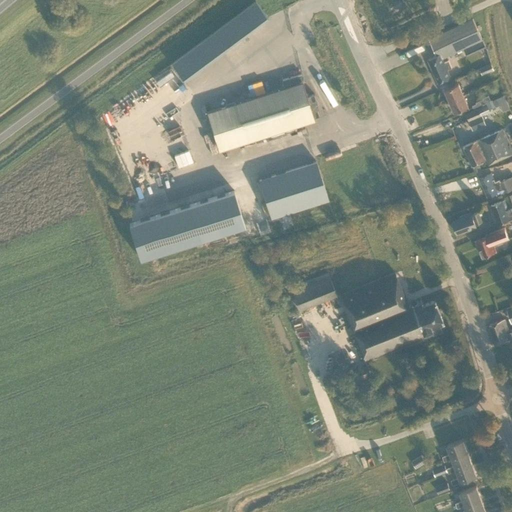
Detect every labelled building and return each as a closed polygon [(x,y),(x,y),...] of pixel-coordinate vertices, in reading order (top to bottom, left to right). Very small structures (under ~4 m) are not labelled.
[(268,17),(255,0),(171,63),(184,80),(268,17)] [(442,58),(480,40),(482,39),(473,18),(429,38),(437,55),(428,58),(438,82),(450,77),(447,69),(452,67),(449,60),(444,62),(442,58)] [(492,63),(480,69),(482,74),(494,69),(492,63)] [(460,76),(461,81),(474,78),(473,73),(460,76)] [(207,111),(219,149),(314,119),(313,117),(319,115),(314,102),(316,102),(314,94),(307,96),(302,81),(207,111)] [(449,100),(463,94),(458,83),(445,89),(449,100)] [(463,94),(449,100),(454,112),(468,106),(463,94)] [(473,106),(490,99),(488,94),(482,97),(483,98),(475,101),(476,103),(472,104),(473,106)] [(487,104),(479,108),(482,115),(490,111),(489,108),(487,104)] [(469,121),(482,116),(482,115),(479,108),(466,113),(469,121)] [(469,121),(473,130),(486,125),(482,116),(469,121)] [(511,148),(503,128),(480,138),(479,139),(463,146),(464,146),(473,166),(486,159),(489,165),(511,153),(511,148)] [(328,198),(316,161),(259,179),(271,216),(328,198)] [(499,179),(495,181),(491,172),(479,178),(487,196),(501,190),(502,193),(511,188),(511,187),(511,186),(511,175),(500,181),(499,179)] [(179,207),(129,223),(140,258),(245,225),(234,190),(179,207)] [(508,209),(504,199),(491,204),(498,223),(511,218),(511,209),(511,208),(508,209)] [(476,224),(480,222),(482,221),(478,209),(473,211),(473,213),(472,214),(471,212),(460,216),(461,217),(452,220),(457,233),(477,226),(476,224)] [(494,253),(494,251),(496,250),(493,243),(509,238),(504,226),(489,232),(490,235),(476,240),(482,256),(490,252),(491,254),(494,253)] [(337,294),(328,272),(290,287),(299,309),(337,294)] [(408,306),(395,272),(339,294),(365,361),(422,339),(421,336),(424,334),(424,333),(431,330),(433,333),(441,330),(439,324),(443,322),(434,300),(423,304),(422,302),(413,306),(412,304),(408,306)] [(511,328),(509,329),(505,318),(489,324),(496,343),(511,337),(511,328)] [(371,376),(366,364),(351,370),(356,382),(371,376)] [(452,457),(468,450),(463,438),(447,444),(450,453),(443,456),(444,461),(452,458),(452,457)] [(456,468),(472,462),(468,450),(452,457),(452,458),(455,465),(447,467),(449,472),(456,470),(456,468)] [(416,468),(421,465),(416,457),(411,461),(416,468)] [(456,468),(456,470),(459,476),(451,479),(453,484),(461,481),(461,480),(477,474),(472,462),(456,468)] [(447,471),(445,464),(433,469),(435,476),(447,471)] [(436,486),(438,492),(450,488),(449,488),(448,484),(447,481),(436,486)] [(465,503),(481,497),(477,485),(460,491),(463,499),(456,502),(458,507),(465,504),(465,503)] [(465,503),(465,504),(468,511),(465,511),(477,511),(486,509),(481,497),(465,503)]
